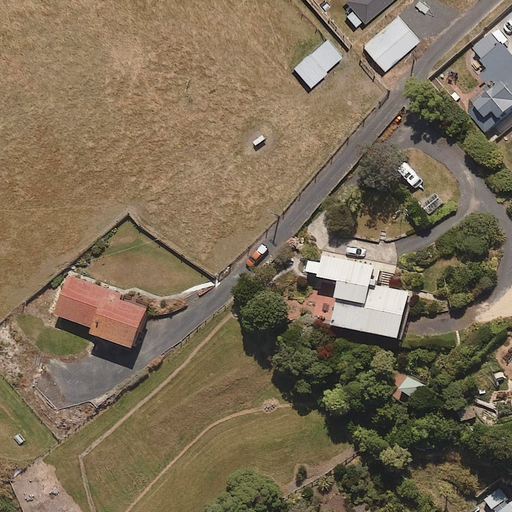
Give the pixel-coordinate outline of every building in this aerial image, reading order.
[(347,0),(366,22),(392,0),(347,0)] [(386,70),(419,41),(398,16),(364,46),(386,70)] [(511,56),(504,47),(509,43),(501,32),(475,54),(492,75),(478,87),(483,92),(464,107),(494,142),(509,129),(505,124),(511,118),(511,56)] [(324,71),(342,57),(327,39),(310,53),(324,71)] [(374,288),(378,271),(323,260),(319,279),(339,283),(329,332),(402,347),(412,296),(374,288)] [(121,305),(123,299),(73,279),(58,318),(97,333),(95,339),(137,355),(152,317),(121,305)] [(511,511),(511,503),(511,505),(498,489),(482,502),(490,511),(511,511)]
